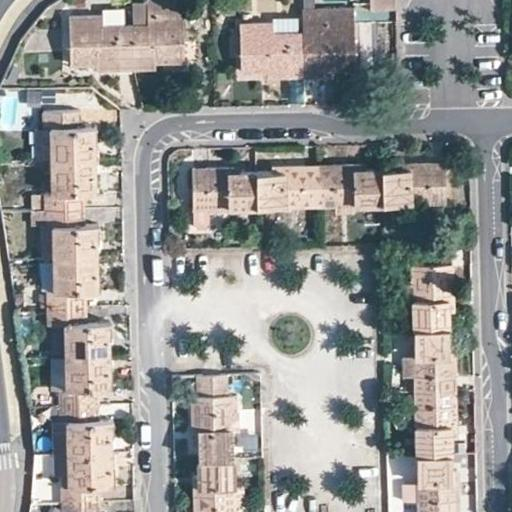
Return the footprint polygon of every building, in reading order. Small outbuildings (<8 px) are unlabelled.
[(146,0),(146,1),(147,1),(147,24),(125,24),(126,67),(156,67),(156,59),(183,59),(182,0),(146,0)] [(395,12),(395,0),(369,0),(369,12),(395,12)] [(146,1),(125,2),(125,6),(125,24),(147,24),(147,1),(146,1)] [(125,6),(69,7),(70,16),(102,16),(102,24),(125,24),(125,6)] [(316,8),(300,8),(300,17),(301,31),(317,30),(316,8)] [(301,31),(301,74),(327,74),(327,67),(353,67),(353,8),(316,8),(317,30),(301,31)] [(70,16),(70,62),(96,61),(96,67),(126,67),(125,24),(102,24),(102,16),(70,16)] [(300,17),(273,17),(274,22),(273,31),(301,31),(300,17)] [(240,22),(240,69),(268,69),(268,74),(301,74),(301,31),(273,31),(274,22),(240,22)] [(51,127),(52,160),(94,159),(94,142),(96,141),(96,126),(82,126),(81,109),(43,110),(43,128),(51,127)] [(52,160),(51,127),(43,128),(36,128),(37,160),(52,160)] [(33,194),(33,209),(83,208),(84,191),(98,191),(97,174),(94,174),(94,159),(52,160),(52,190),(45,190),(45,194),(33,194)] [(381,169),(382,204),(412,203),(412,197),(429,197),(430,203),(444,203),(444,162),(411,163),(411,169),(397,169),(381,169)] [(318,165),(320,205),(335,205),(334,212),(354,211),(354,205),(382,204),(381,169),(364,170),(353,170),(352,164),(318,165)] [(256,172),(257,207),(320,205),(318,165),(285,166),(285,171),(271,172),(256,172)] [(256,172),(239,173),(227,173),(226,167),(192,168),(193,208),(209,207),(209,202),(226,202),(227,207),(257,207),(256,172)] [(42,223),(53,223),(54,257),(95,256),(95,240),(99,240),(98,223),(84,223),(83,208),(33,209),(34,224),(42,223)] [(54,257),(53,223),(42,223),(42,257),(54,257)] [(48,290),(48,306),(85,305),(85,290),(100,289),(99,271),(96,271),(95,256),(54,257),(55,289),(48,290)] [(414,298),(415,327),(449,326),(449,315),(448,297),(454,297),(453,263),(414,264),(414,279),(404,280),(405,299),(414,298)] [(64,322),(65,356),(108,354),(107,339),(111,338),(110,321),(85,321),(85,305),(48,306),(48,323),(64,322)] [(416,374),(416,390),(456,389),(455,357),(449,357),(449,342),(449,326),(415,327),(415,358),(422,358),(422,374),(416,374)] [(60,388),(60,404),(97,403),(97,387),(112,386),(111,368),(108,369),(108,354),(65,356),(50,356),(51,388),(60,388)] [(347,394),(376,392),(375,370),(345,372),(347,394)] [(226,395),(226,374),(198,375),(198,395),(226,395)] [(416,390),(417,453),(451,453),(451,437),(451,424),(457,424),(456,389),(416,390)] [(199,443),(199,458),(233,457),(232,430),(237,429),(237,409),(231,409),(231,395),(226,395),(198,395),(191,395),(192,427),(198,427),(199,443)] [(68,450),(68,452),(110,451),(110,435),(113,435),(112,418),(97,418),(97,403),(60,404),(61,420),(67,420),(68,450)] [(68,450),(67,420),(61,420),(52,420),(53,451),(68,450)] [(61,475),(62,501),(99,500),(99,484),(114,484),(113,467),(110,467),(110,451),(68,452),(68,453),(53,454),(54,475),(61,475)] [(418,500),(418,511),(458,511),(458,482),(452,482),(451,467),(451,453),(417,453),(418,483),(404,483),(405,500),(418,500)] [(193,486),(193,511),(234,511),(234,505),(238,505),(238,488),(234,489),(233,457),(199,458),(199,478),(199,486),(193,486)] [(99,511),(99,500),(62,501),(62,511),(99,511)]
